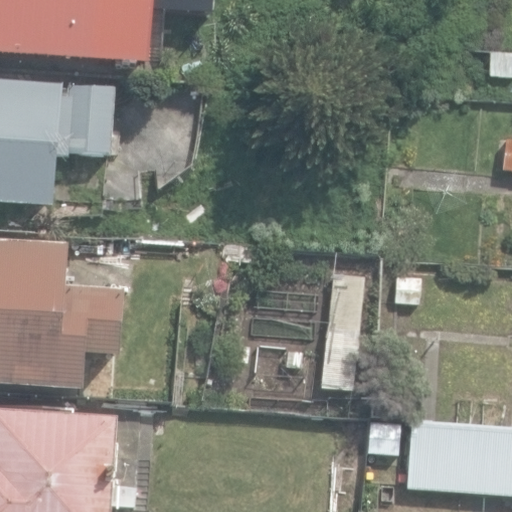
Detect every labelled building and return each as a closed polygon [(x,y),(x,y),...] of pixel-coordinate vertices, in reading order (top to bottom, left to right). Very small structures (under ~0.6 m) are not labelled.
[(160,0),(0,0),(0,53),(156,64),(160,0)] [(0,76),(0,200),(58,204),(61,155),(73,156),(74,151),(115,154),(120,88),(71,85),(70,95),(68,95),(69,81),(0,76)] [(130,289),(74,286),(76,244),(0,240),(0,387),(94,392),(95,355),(127,356),(130,289)] [(370,275),(333,272),(329,335),(365,337),(370,275)] [(313,351),(256,348),(253,410),(310,412),(313,351)] [(0,511),(119,511),(126,417),(0,408),(0,511)] [(410,489),(511,496),(511,428),(414,422),(410,489)]
